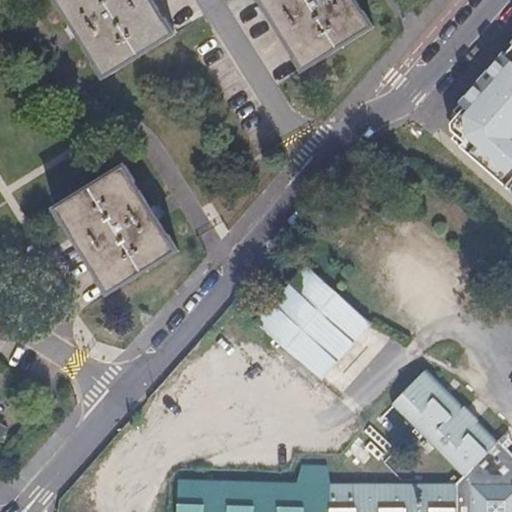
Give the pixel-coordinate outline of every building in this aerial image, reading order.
[(106,79),(176,35),(167,19),(166,20),(153,0),(56,0),(62,8),(64,8),(98,63),(97,64),(106,79)] [(260,0),(295,56),(296,57),(305,72),(375,28),(357,0),(260,0)] [(511,54),(448,133),(511,190),(511,54)] [(170,237),(127,166),(58,210),(67,224),(69,227),(110,295),(179,251),(171,237),(170,237)] [(372,323),(308,266),(258,322),(322,378),(372,323)] [(395,411),(470,479),(462,488),(333,487),(330,469),(305,469),(299,487),(179,487),(179,511),(511,511),(511,447),(428,374),(395,411)]
